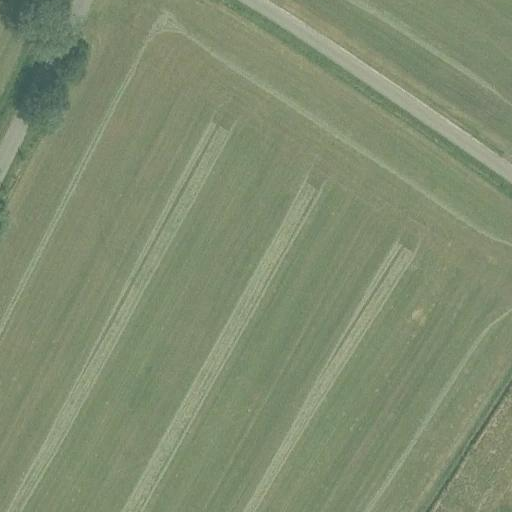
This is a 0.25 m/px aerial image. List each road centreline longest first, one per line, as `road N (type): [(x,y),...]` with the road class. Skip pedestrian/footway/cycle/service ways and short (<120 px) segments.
road 1 (unclassified): [(511,173),(250,0)]
road 2 (unclassified): [(0,167),(86,0)]
